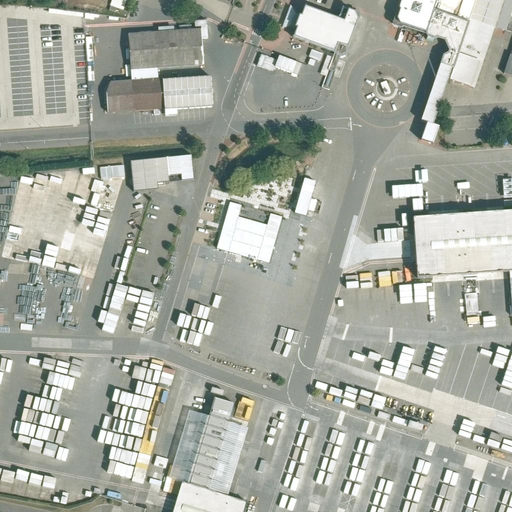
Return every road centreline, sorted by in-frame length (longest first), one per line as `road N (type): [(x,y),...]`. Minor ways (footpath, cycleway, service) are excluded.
road 1 (unclassified): [(222,125),(147,345)]
road 2 (unclassified): [(359,109),(352,87),(363,63),(385,54),(406,60),(420,78),(413,111),(393,122),(369,118)]
road 3 (unclassified): [(222,125),(359,109)]
road 4 (unclassified): [(90,133),(222,125)]
